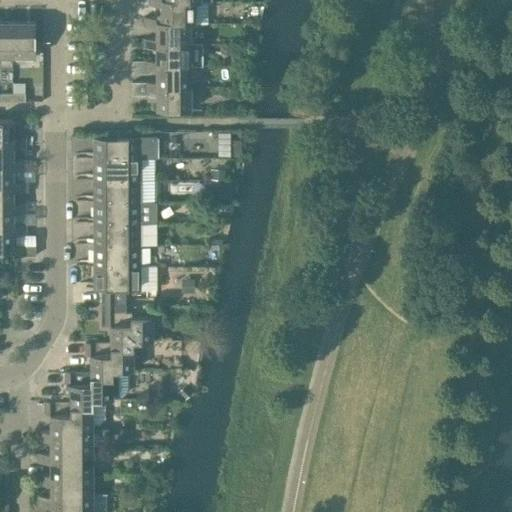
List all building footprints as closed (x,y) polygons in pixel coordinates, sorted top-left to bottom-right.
[(161,4),(161,20),(162,21),(190,21),(191,22),(208,22),(207,0),(200,1),(174,0),(149,0),(149,4),(161,4)] [(191,43),(191,22),(190,21),(162,21),(161,20),(157,20),(157,16),(144,16),(144,26),(156,26),(156,38),(156,43),(191,43)] [(13,21),(0,21),(0,55),(12,55),(13,21)] [(13,21),(12,55),(35,55),(35,21),(13,21)] [(191,43),(156,43),(156,38),(145,38),(144,47),(156,47),(156,59),(157,59),(157,64),(191,64),(203,64),(203,42),(191,43)] [(191,86),(191,64),(157,64),(157,59),(156,59),(132,59),(132,73),(156,73),(156,81),(157,81),(157,86),(191,86)] [(191,109),(191,86),(157,86),(157,81),(156,81),(132,81),(132,94),(156,94),(157,109),(191,109)] [(13,82),(13,92),(12,101),(25,101),(25,82),(13,82)] [(0,100),(12,101),(13,92),(0,92),(0,100)] [(0,141),(13,142),(13,147),(25,147),(25,137),(13,137),(13,119),(0,118),(0,141)] [(94,157),(140,157),(157,157),(157,135),(94,135),(94,157)] [(232,155),(241,155),(241,139),(232,139),(232,155)] [(13,159),(13,147),(13,142),(0,141),(0,163),(13,163),(13,168),(25,168),(25,159),(13,159)] [(94,157),(94,179),(140,179),(140,157),(94,157)] [(0,184),(13,185),(13,190),(25,190),(25,180),(13,180),(13,168),(13,163),(0,163),(0,184)] [(220,177),(224,177),(224,167),(222,167),(211,167),(211,177),(220,177)] [(214,190),(220,190),(220,178),(209,178),(209,185),(214,190)] [(94,179),(94,201),(140,201),(140,179),(94,179)] [(13,202),(13,190),(13,185),(0,184),(0,206),(13,206),(13,212),(25,211),(25,202),(13,202)] [(94,201),(94,222),(140,222),(140,201),(94,201)] [(13,224),(13,212),(13,206),(0,206),(0,227),(13,228),(13,233),(26,233),(25,223),(13,224)] [(94,222),(94,244),(140,244),(140,222),(94,222)] [(0,250),(13,250),(13,255),(26,255),(26,245),(13,245),(13,233),(13,228),(0,227),(0,250)] [(94,244),(94,265),(140,265),(140,244),(94,244)] [(94,288),(105,287),(105,304),(125,304),(125,289),(140,289),(140,265),(94,265),(94,288)] [(130,312),(130,304),(125,304),(105,304),(105,325),(110,325),(110,341),(111,341),(112,347),(133,346),(133,339),(153,339),(153,312),(130,312)] [(111,341),(110,341),(85,341),(85,354),(91,354),(91,371),(92,371),(91,376),(113,376),(113,369),(127,369),(133,369),(133,346),(112,347),(111,341)] [(71,393),(71,400),(71,406),(92,406),(93,406),(93,399),(105,399),(113,399),(113,394),(122,394),(127,389),(127,369),(113,369),(113,376),(91,376),(92,371),(91,371),(65,371),(65,383),(61,387),(66,393),(71,393)] [(185,399),(192,391),(185,385),(178,393),(185,399)] [(71,400),(45,400),(45,413),(50,413),(51,430),(51,436),(72,436),(71,428),(92,427),(92,423),(100,423),(105,417),(105,399),(93,399),(93,406),(92,406),(71,406),(71,400)] [(51,430),(38,430),(38,440),(51,440),(51,452),(51,457),(72,457),(72,449),(92,449),(92,427),(71,428),(72,436),(51,436),(51,430)] [(51,452),(38,452),(38,461),(50,461),(50,473),(51,474),(51,479),(71,479),(72,471),(93,471),(92,449),(72,449),(72,457),(51,457),(51,452)] [(51,474),(50,473),(39,473),(39,483),(50,483),(50,494),(51,495),(52,500),(72,500),(72,492),(93,492),(93,471),(72,471),(71,479),(51,479),(51,474)] [(106,511),(107,494),(93,494),(93,492),(72,492),(72,500),(52,500),(51,495),(50,494),(39,495),(39,504),(51,504),(50,511),(106,511)]
